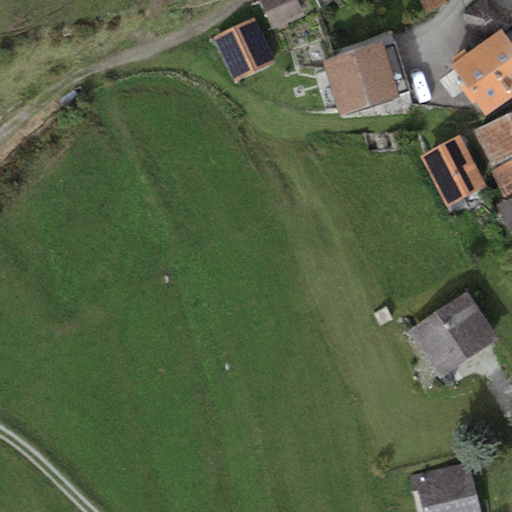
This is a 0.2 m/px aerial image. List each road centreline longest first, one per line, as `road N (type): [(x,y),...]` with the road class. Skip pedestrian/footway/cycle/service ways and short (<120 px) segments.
road 1 (track): [(237,0),(179,37),(58,88),(0,137)]
road 2 (track): [(90,511),(0,433)]
